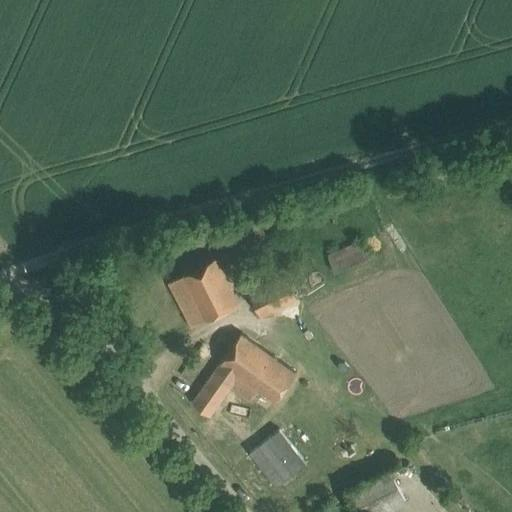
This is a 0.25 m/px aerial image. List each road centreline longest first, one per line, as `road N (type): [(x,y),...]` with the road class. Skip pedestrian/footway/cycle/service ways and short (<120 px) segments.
road 1 (track): [(25,269),(511,125)]
road 2 (unclassified): [(237,511),(36,276),(25,269),(0,276)]
